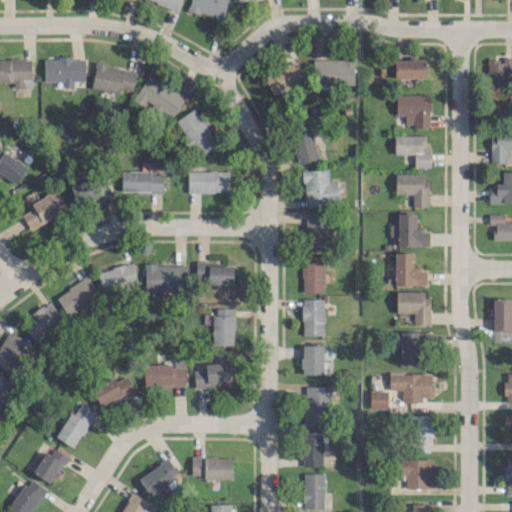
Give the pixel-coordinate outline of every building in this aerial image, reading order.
[(148,0),(177,10),(180,0),(148,0)] [(223,16),(225,0),(189,0),(188,10),(223,16)] [(486,59),(486,77),(491,77),(491,90),(511,89),(510,56),(502,56),(502,59),(486,59)] [(43,81),(62,81),(62,86),(73,86),(73,80),(84,80),(84,58),(43,57),(43,81)] [(0,81),(13,82),(13,88),(31,87),(30,58),(0,58),(0,81)] [(312,59),(313,84),(353,84),(353,58),(312,59)] [(394,59),(393,77),(425,78),(425,59),(394,59)] [(271,95),(303,82),(295,61),(263,74),(271,95)] [(135,70),(95,62),(90,88),(119,93),(120,88),(132,90),(135,70)] [(131,99),(142,106),(145,101),(169,118),(184,97),(149,73),(131,99)] [(395,114),(404,114),(404,124),(412,124),(412,127),(428,127),(429,95),(395,94),(395,114)] [(173,122),(197,156),(217,142),(192,108),(173,122)] [(318,158),(309,124),(290,130),(299,163),(318,158)] [(511,149),(511,130),(489,131),(490,163),(506,162),(505,150),(511,149)] [(394,153),(414,153),(414,167),(429,167),(429,151),(425,151),(425,134),(394,134),(394,153)] [(0,174),(15,184),(27,165),(0,149),(0,174)] [(305,205),(339,201),(336,178),(328,179),(327,167),(302,170),(305,205)] [(121,191),(162,191),(161,170),(120,171),(121,191)] [(187,171),(187,192),(228,192),(228,170),(187,171)] [(488,202),(511,202),(511,170),(501,171),(501,186),(488,186),(488,202)] [(394,193),(412,193),(411,206),(426,206),(427,173),(395,173),(394,193)] [(73,202),(110,197),(107,177),(70,182),(73,202)] [(27,227),(66,210),(57,189),(30,201),(33,208),(22,213),(27,227)] [(397,245),(429,245),(428,231),(417,231),(417,212),(396,213),(397,245)] [(329,214),(306,213),(304,247),(328,248),(329,214)] [(493,239),(511,238),(511,220),(504,220),(504,213),(488,214),(488,224),(492,224),(493,239)] [(394,252),(394,285),(425,285),(425,268),(412,268),(412,252),(394,252)] [(301,292),(322,292),(323,255),(302,255),(301,292)] [(233,263),(195,262),(195,285),(208,286),(207,293),(232,293),(233,263)] [(101,291),(137,284),(132,263),(97,270),(101,291)] [(144,290),(186,291),(186,264),(145,263),(144,290)] [(99,295),(86,276),(55,296),(68,316),(79,308),(82,313),(95,304),(92,300),(99,295)] [(395,311),(413,312),(412,324),(428,325),(428,291),(396,291),(395,311)] [(323,334),(323,299),(302,298),(301,334),(323,334)] [(510,298),(492,298),(492,330),(511,330),(510,298)] [(34,342),(63,322),(49,302),(21,322),(34,342)] [(233,344),(233,307),(212,308),(213,344),(233,344)] [(0,367),(17,376),(33,345),(6,331),(0,342),(0,367)] [(399,364),(427,364),(428,332),(400,331),(399,364)] [(301,373),(322,374),(323,344),(301,344),(301,373)] [(193,369),(194,387),(207,387),(207,382),(234,381),(233,361),(204,363),(204,368),(193,369)] [(143,364),(143,386),(184,384),(184,367),(172,367),(172,363),(143,364)] [(401,401),(421,402),(421,397),(431,397),(431,373),(388,372),(388,389),(401,389),(401,401)] [(0,405),(9,378),(0,375),(0,405)] [(114,378),(91,387),(99,405),(133,390),(126,375),(115,380),(114,378)] [(304,423),(329,422),(328,385),(303,386),(304,423)] [(387,390),(370,390),(369,407),(387,408),(387,390)] [(74,447),(94,411),(76,401),(56,437),(74,447)] [(511,413),(503,413),(503,426),(511,425),(511,413)] [(431,415),(409,414),(408,450),(430,450),(431,415)] [(301,466),(323,465),(321,430),(300,431),(301,466)] [(66,455),(49,445),(33,473),(50,483),(66,455)] [(231,477),(231,457),(190,457),(190,477),(231,477)] [(431,458),(396,458),(397,475),(405,475),(405,487),(432,487),(431,458)] [(147,493),(178,477),(168,459),(137,475),(147,493)] [(323,473),(303,472),(302,509),(323,509),(323,473)] [(15,511),(29,511),(45,489),(28,477),(8,507),(15,511)] [(142,511),(149,503),(132,492),(118,511),(142,511)] [(429,511),(430,502),(408,502),(407,511),(429,511)] [(230,511),(230,503),(210,504),(209,511),(230,511)]
